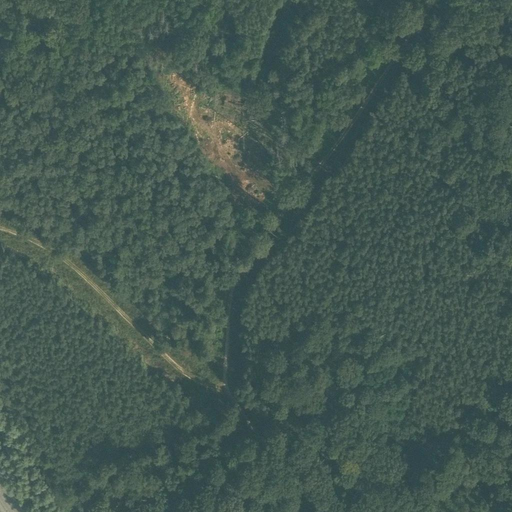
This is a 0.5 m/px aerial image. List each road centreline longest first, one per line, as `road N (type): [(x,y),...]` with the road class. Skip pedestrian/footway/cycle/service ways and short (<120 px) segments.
road 1 (track): [(224,397),(232,283),(434,0)]
road 2 (track): [(224,397),(261,427),(270,458),(328,511)]
